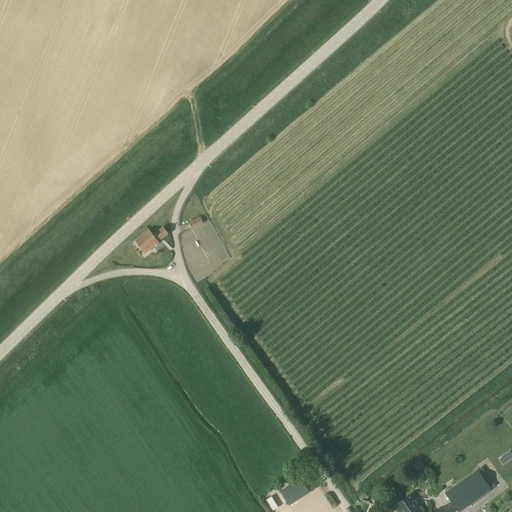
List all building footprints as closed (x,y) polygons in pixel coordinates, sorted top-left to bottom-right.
[(201,217),(189,222),(191,228),(203,223),(201,217)] [(169,234),(163,226),(153,234),(149,229),(135,240),(145,253),(159,242),(169,234)] [(420,461),(413,467),(417,472),(424,466),(420,461)] [(478,469),(445,493),(458,511),(459,511),(492,489),(491,489),(478,470),(478,469)] [(310,492),(301,478),(280,491),(289,505),(310,492)] [(421,511),(410,496),(395,506),(398,511),(421,511)]
